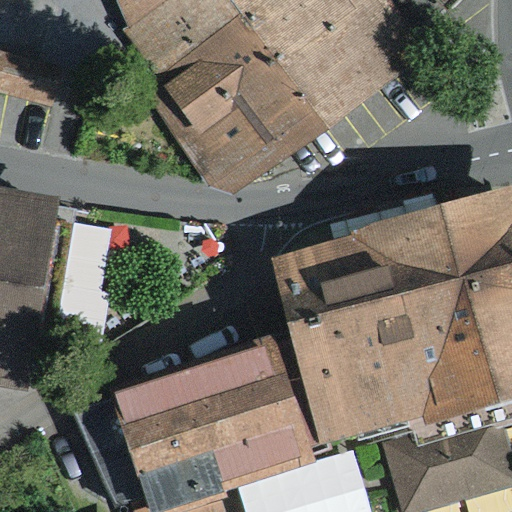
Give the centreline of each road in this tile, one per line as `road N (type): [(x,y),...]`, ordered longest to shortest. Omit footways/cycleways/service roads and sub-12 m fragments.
road 1 (residential): [(0,437),(245,274),(271,213)]
road 2 (residential): [(0,169),(271,213)]
road 3 (residential): [(271,213),(511,144)]
